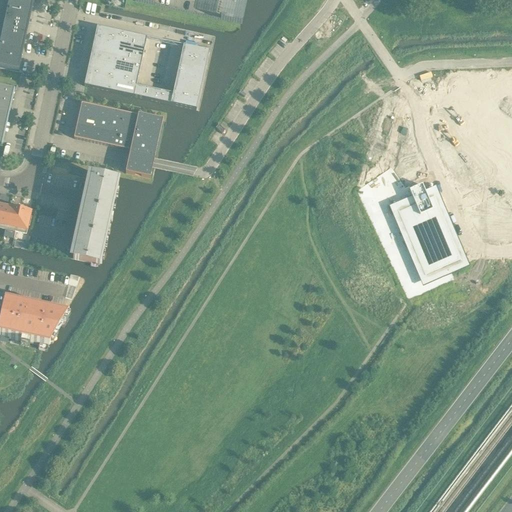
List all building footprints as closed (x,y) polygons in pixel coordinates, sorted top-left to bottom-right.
[(0,0),(0,49),(22,54),(33,3),(18,0),(0,0)] [(85,85),(84,87),(89,88),(188,109),(198,111),(198,110),(197,109),(200,94),(205,71),(209,54),(210,55),(210,53),(183,47),(173,95),(136,87),(147,39),(97,28),(97,30),(98,30),(86,85),(85,85)] [(14,90),(6,88),(0,86),(0,145),(1,146),(14,90)] [(74,139),(155,156),(162,122),(81,104),(81,105),(82,106),(75,139),(74,138),(74,139)] [(88,176),(70,259),(99,265),(107,231),(117,182),(88,176)] [(415,206),(397,213),(424,278),(461,262),(442,217),(443,216),(441,211),(440,212),(434,198),(428,200),(424,192),(422,186),(409,192),(412,197),(415,206)] [(0,205),(0,228),(5,229),(10,207),(9,207),(0,205)] [(10,207),(5,229),(15,232),(20,209),(10,207)] [(20,209),(15,232),(26,234),(28,226),(30,226),(31,217),(30,217),(31,211),(20,209)] [(142,242),(132,259),(142,265),(152,248),(142,242)] [(1,318),(0,324),(0,337),(47,348),(67,315),(33,308),(5,302),(1,318)]
